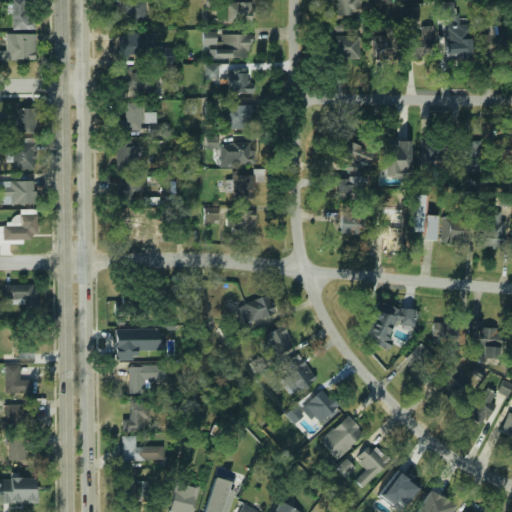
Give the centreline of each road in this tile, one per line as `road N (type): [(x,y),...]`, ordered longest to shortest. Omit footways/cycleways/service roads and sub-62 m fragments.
road 1 (residential): [(511,288),(221,256),(0,257)]
road 2 (secondary): [(56,0),(62,511)]
road 3 (secondary): [(90,511),(88,0)]
road 4 (residential): [(307,268),(332,326),(386,398),(460,461),(511,484)]
road 5 (residential): [(307,268),(298,196),(296,0)]
road 6 (residential): [(511,99),(296,99)]
